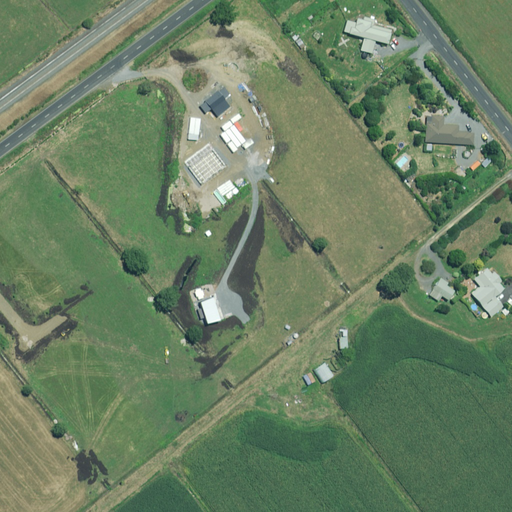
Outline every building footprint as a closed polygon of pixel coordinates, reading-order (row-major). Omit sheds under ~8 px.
[(375,20),(364,17),(363,20),(357,19),(355,23),(347,21),(343,33),(364,38),(360,51),(372,54),(376,42),(387,45),(391,31),(373,26),(375,20)] [(444,117),(427,116),(425,142),(474,145),(475,132),(463,131),(463,125),(443,124),(444,117)] [(290,237),(283,228),(270,239),(277,247),(290,237)] [(503,282),(493,270),(489,273),(487,269),(474,280),(480,287),(472,294),(491,317),(503,307),(495,297),(504,289),(500,285),(503,282)] [(454,291),(439,281),(429,296),(438,301),(442,296),(448,301),(454,291)] [(348,349),(348,338),(340,338),(340,349),(348,349)] [(332,379),(323,366),(314,373),(323,385),(332,379)] [(318,379),(311,383),(317,392),(323,388),(318,379)]
